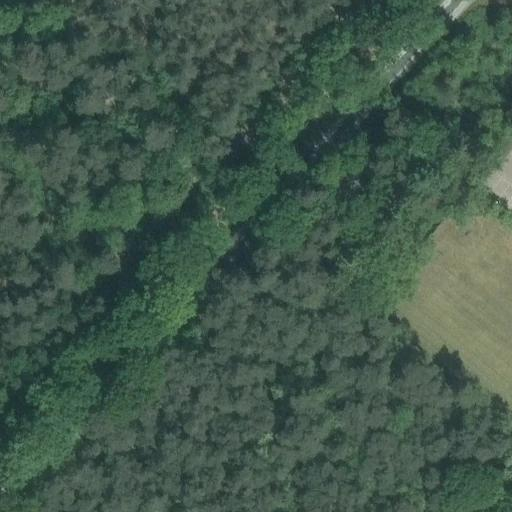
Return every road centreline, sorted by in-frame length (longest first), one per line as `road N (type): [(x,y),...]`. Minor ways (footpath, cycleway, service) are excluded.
road 1 (unclassified): [(12,497),(458,0)]
road 2 (unknown): [(364,0),(0,401)]
